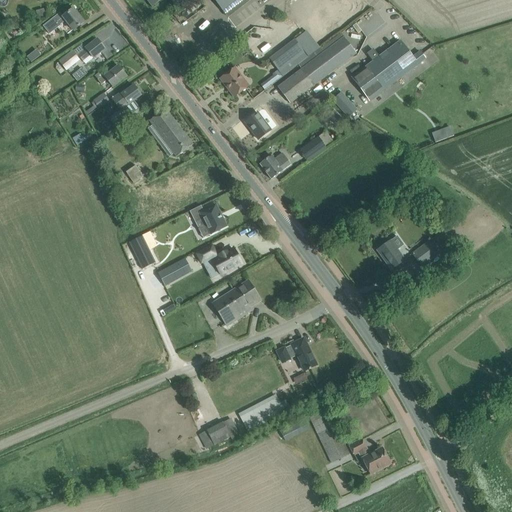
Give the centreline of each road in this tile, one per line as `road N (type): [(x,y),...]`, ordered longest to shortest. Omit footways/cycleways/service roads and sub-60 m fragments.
road 1 (unclassified): [(0,446),(342,299)]
road 2 (secondary): [(342,299),(173,80)]
road 3 (secondary): [(437,456),(342,299)]
road 4 (residential): [(173,80),(278,0)]
